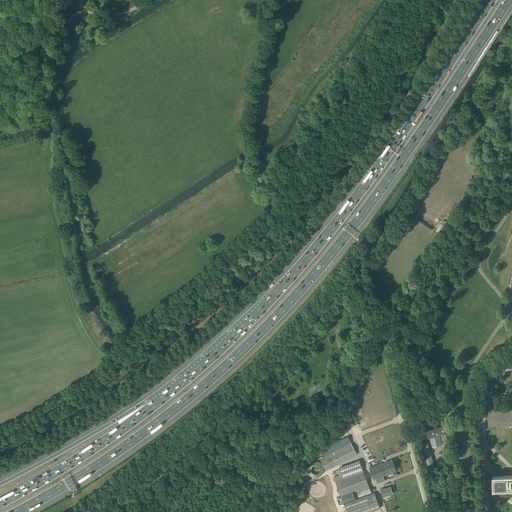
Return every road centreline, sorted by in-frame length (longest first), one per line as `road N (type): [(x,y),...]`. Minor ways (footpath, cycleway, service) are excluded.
road 1 (motorway): [(16,511),(164,417),(278,314),(364,210),(508,0)]
road 2 (motorway): [(491,0),(318,245),(156,403)]
road 3 (unclassified): [(128,511),(237,422),(302,418),(326,404),(378,343)]
road 4 (motorway): [(156,403),(0,502)]
road 5 (motorway): [(156,403),(0,484)]
road 6 (unclassified): [(429,511),(378,343)]
